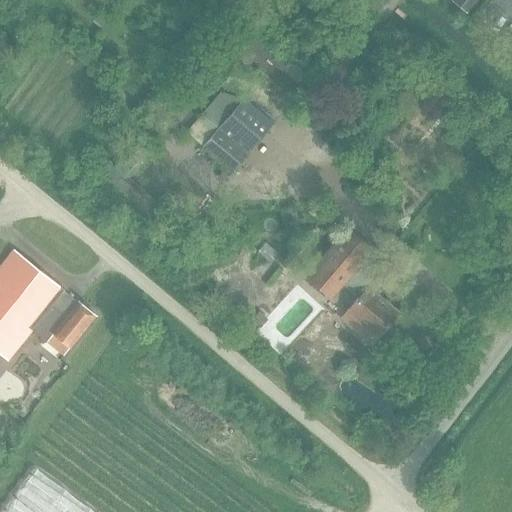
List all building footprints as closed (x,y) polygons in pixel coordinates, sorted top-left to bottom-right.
[(466,14),(477,0),(451,0),(450,1),(466,14)] [(247,43),(297,88),(309,75),(244,17),(215,49),(230,63),(247,43)] [(275,124),(244,97),(219,92),(185,133),(232,173),(275,124)] [(164,209),(128,177),(141,163),(126,150),(99,180),(150,225),(164,209)] [(380,268),(366,256),(372,250),(345,227),(303,277),(330,300),(342,286),(356,298),(344,312),(375,338),(398,311),(372,290),(382,279),(380,268)] [(256,252),(269,263),(277,254),(265,243),(256,252)] [(0,263),(0,351),(6,356),(34,321),(57,339),(47,352),(54,358),(65,345),(67,347),(93,314),(12,249),(0,263)] [(257,330),(267,320),(258,312),(248,322),(257,330)] [(451,489),(442,483),(435,492),(443,499),(451,489)]
